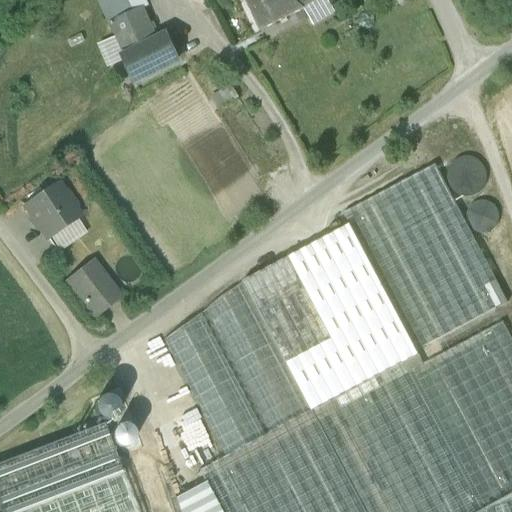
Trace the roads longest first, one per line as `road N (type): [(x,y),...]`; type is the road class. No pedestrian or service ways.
road 1 (unclassified): [(95,358),(511,51)]
road 2 (unclassified): [(0,230),(95,358)]
road 3 (track): [(469,84),(511,208)]
